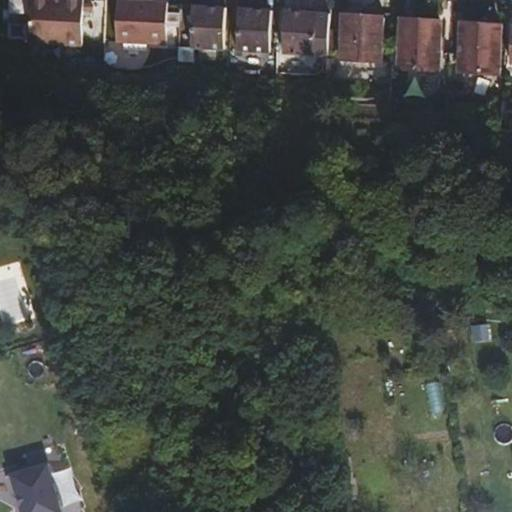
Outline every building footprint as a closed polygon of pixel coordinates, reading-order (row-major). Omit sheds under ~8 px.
[(74,47),(75,1),(59,0),(21,0),(20,45),(74,47)] [(155,44),(156,3),(135,3),(106,3),(105,43),(155,44)] [(212,52),(214,9),(181,7),(178,50),(212,52)] [(258,54),(260,12),(227,10),(225,52),(258,54)] [(304,57),(306,14),(272,12),(270,55),(304,57)] [(332,16),(330,61),(372,64),(374,18),(332,16)] [(511,65),(511,26),(502,26),(501,65),(511,65)] [(428,79),(429,28),(391,27),(390,77),(428,79)] [(487,81),(489,31),(450,30),(449,79),(487,81)] [(20,511),(66,511),(53,461),(10,473),(20,511)]
